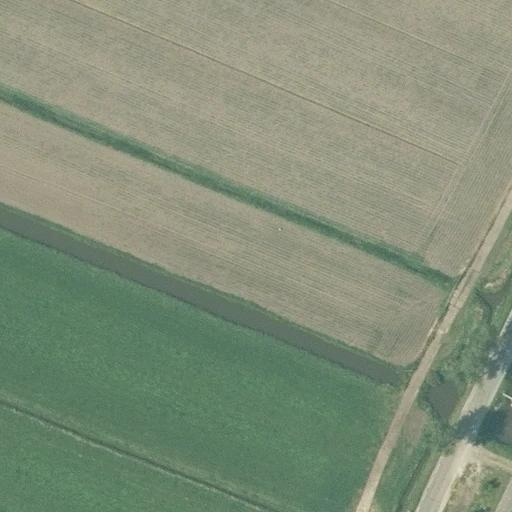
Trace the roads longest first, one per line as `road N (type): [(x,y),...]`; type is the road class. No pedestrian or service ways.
road 1 (track): [(361,511),(412,388),(511,197)]
road 2 (tertiary): [(426,511),(511,335)]
